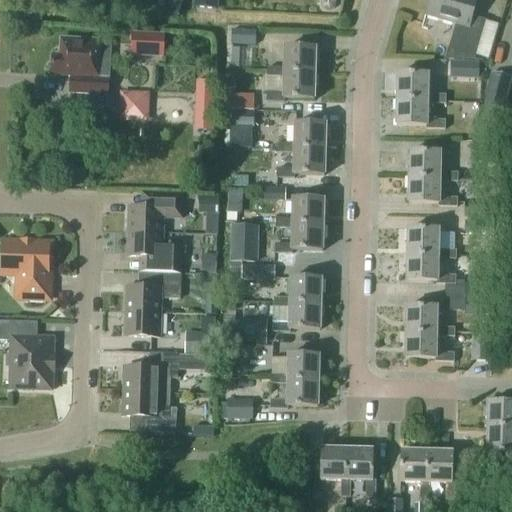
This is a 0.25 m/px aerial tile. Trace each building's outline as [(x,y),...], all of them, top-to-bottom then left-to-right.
[(187,0),(163,0),(161,11),(185,16),(187,0)] [(216,9),(216,0),(196,0),(196,7),(216,9)] [(336,6),(336,5),(336,3),(335,2),(334,0),(321,0),(321,1),(320,2),(320,4),(320,5),(320,6),(320,8),(321,9),(322,10),(323,12),(325,12),(326,13),(328,13),(330,13),(331,12),(333,11),(334,10),(335,9),(335,7),(336,6)] [(475,60),(486,22),(472,18),(476,0),(429,0),(425,15),(460,25),(455,44),(450,43),(446,59),(475,60)] [(230,44),(253,46),(254,34),(231,33),(230,44)] [(164,36),(132,34),(132,54),(163,56),(164,36)] [(75,94),(82,94),(110,95),(110,79),(107,79),(99,79),(99,63),(100,42),(80,41),(80,40),(62,39),(61,56),(54,56),(53,75),(70,76),(75,76),(75,94)] [(315,76),(315,75),(316,49),(285,48),(284,69),(268,68),(267,77),(284,78),(284,75),(315,76)] [(479,81),(479,63),(451,63),(450,80),(479,81)] [(481,119),(499,124),(511,80),(511,78),(490,72),(484,97),(481,119)] [(314,101),(315,76),(284,75),(284,78),(283,94),(267,93),(267,103),(284,103),(284,100),(314,101)] [(397,75),(397,100),(427,101),(427,105),(445,105),(445,100),(446,96),(428,95),(428,75),(397,75)] [(153,121),(154,92),(123,91),(123,120),(153,121)] [(253,111),(253,95),(229,95),(229,111),(253,111)] [(427,105),(427,101),(397,100),(396,126),(426,127),(426,130),(445,130),(445,121),(427,121),(427,105)] [(212,132),(213,108),(199,107),(198,131),(212,132)] [(254,128),(255,112),(230,111),(230,126),(254,128)] [(277,153),(294,154),(294,150),(325,151),(326,125),(295,124),(294,145),(278,144),(278,149),(277,153)] [(496,166),(496,144),(477,143),(476,165),(496,166)] [(325,151),(294,150),(294,154),(293,170),(277,169),(277,179),(294,179),(294,176),(324,177),(325,151)] [(409,178),(440,179),(439,182),(458,183),(458,178),(458,174),(440,173),(440,153),(409,152),(409,178)] [(248,178),(232,178),(232,188),(248,188),(248,178)] [(409,178),(408,204),(438,205),(438,208),(457,208),(457,199),(439,198),(439,182),(440,179),(409,178)] [(262,189),(262,201),(267,201),(285,202),(285,190),(262,189)] [(128,209),(128,233),(164,234),(164,219),(182,220),(183,196),(141,195),(141,209),(128,209)] [(202,213),(211,214),(210,234),(222,234),(223,196),(203,196),(202,213)] [(323,227),(323,226),(324,201),(293,200),(292,220),(276,219),(275,229),(292,229),(292,226),(323,227)] [(465,218),(490,218),(490,206),(491,200),(483,200),(482,204),(466,204),(465,218)] [(486,247),(493,248),(493,236),(487,236),(487,223),(466,223),(465,236),(486,237),(486,247)] [(322,252),(323,227),(292,226),(292,229),(291,245),(275,245),(275,254),(292,254),(292,251),(322,252)] [(255,230),(231,230),(230,266),(254,266),(255,230)] [(438,256),(438,260),(456,260),(456,256),(456,251),(438,251),(439,230),(408,230),(407,256),(438,256)] [(138,273),(180,275),(181,250),(163,249),(164,234),(128,233),(127,258),(139,258),(138,273)] [(49,276),(52,276),(53,243),(34,242),(34,245),(3,244),(2,265),(0,267),(9,277),(12,275),(19,275),(18,299),(48,300),(49,276)] [(217,271),(217,256),(206,255),(205,271),(217,271)] [(407,282),(436,282),(436,285),(455,285),(456,276),(438,276),(438,260),(438,256),(407,256),(407,282)] [(475,257),(475,273),(493,273),(492,257),(475,257)] [(243,269),(242,282),(274,283),(275,269),(243,269)] [(126,289),(125,313),(161,314),(162,299),(180,300),(180,275),(152,275),(152,289),(126,289)] [(203,292),(215,292),(215,278),(203,278),(203,292)] [(321,307),(321,306),(321,280),(290,279),(290,299),(273,299),(273,308),(289,308),(290,306),(321,307)] [(466,281),(466,297),(490,296),(489,282),(466,281)] [(464,298),(465,315),(493,315),(493,298),(464,298)] [(320,331),(321,307),(290,306),(289,308),(289,324),(273,324),(272,333),(290,334),(290,330),(320,331)] [(454,338),(454,333),(455,329),(437,329),(437,308),(406,308),(405,334),(437,335),(437,338),(454,338)] [(161,314),(125,313),(124,338),(160,339),(161,314)] [(11,389),(51,390),(52,340),(15,339),(16,323),(0,322),(0,341),(12,341),(11,389)] [(240,323),(239,345),(266,345),(266,323),(240,323)] [(436,338),(437,338),(437,335),(405,334),(405,359),(435,360),(435,363),(454,363),(454,354),(436,354),(436,338)] [(471,362),(489,362),(490,337),(472,337),(471,362)] [(185,354),(213,354),(214,341),(185,340),(185,354)] [(123,369),(123,393),(159,394),(159,379),(177,380),(178,355),(150,354),(149,369),(123,369)] [(318,383),(318,382),(319,357),(288,356),(288,376),(271,375),(271,385),(287,385),(287,382),(318,383)] [(318,408),(318,383),(287,382),(287,385),(287,401),(270,401),(270,410),(288,410),(288,407),(318,408)] [(159,394),(123,393),(122,418),(148,418),(148,433),(176,434),(176,410),(158,409),(159,394)] [(227,420),(252,420),(252,400),(227,400),(227,420)] [(511,403),(488,403),(487,429),(487,430),(511,430),(511,403)] [(214,438),(214,428),(204,428),(204,438),(214,438)] [(511,430),(487,430),(487,455),(511,455),(511,430)] [(348,451),(347,451),(321,450),(321,481),(341,482),(340,498),(350,498),(350,482),(347,482),(348,451)] [(373,452),(348,451),(347,482),(350,482),(366,482),(366,499),(375,499),(375,482),(372,482),(373,452)] [(420,500),(425,501),(429,501),(430,484),(427,484),(426,484),(427,453),(401,452),(400,483),(421,484),(420,500)] [(453,454),(427,453),(427,484),(430,484),(446,485),(445,501),(455,501),(455,484),(452,484),(453,454)] [(303,511),(320,511),(321,493),(304,493),(303,511)] [(388,500),(388,511),(402,511),(404,501),(388,500)]
